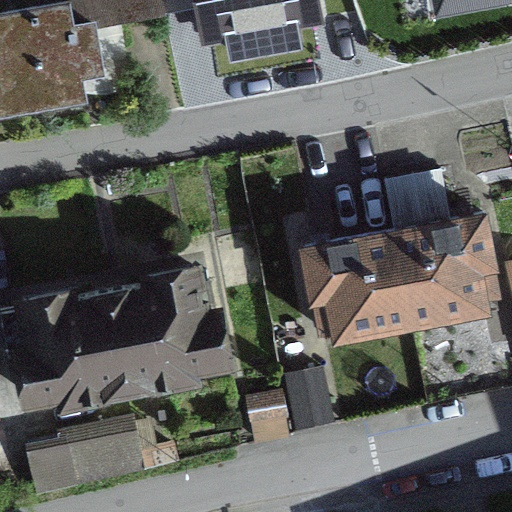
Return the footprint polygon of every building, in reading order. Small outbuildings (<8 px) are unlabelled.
[(81,0),(83,7),(127,0),(132,0),(135,13),(161,9),(159,0),(81,0)] [(203,0),(208,28),(313,10),(310,0),(203,0)] [(511,0),(429,0),(433,18),(511,3),(511,0)] [(65,26),(61,3),(0,15),(0,105),(78,91),(75,71),(80,70),(96,65),(88,21),(65,26)] [(392,231),(391,231),(407,321),(482,307),(480,293),(493,291),(488,263),(489,263),(480,214),(448,221),(437,170),(382,180),(392,231)] [(334,334),(407,321),(391,231),(302,248),(317,319),(331,317),(334,334)] [(61,391),(63,400),(189,375),(187,366),(223,360),(208,281),(194,283),(192,269),(146,278),(147,284),(119,289),(107,291),(93,294),(67,299),(66,293),(20,302),(21,306),(0,310),(0,326),(6,357),(17,354),(26,398),(61,391)] [(281,379),(288,416),(319,409),(312,373),(281,379)] [(250,424),(258,421),(264,441),(289,435),(278,392),(244,401),(250,424)] [(63,440),(26,447),(36,496),(72,487),(72,486),(142,470),(137,451),(131,422),(62,436),(63,440)] [(174,444),(137,451),(142,470),(177,462),(174,444)]
